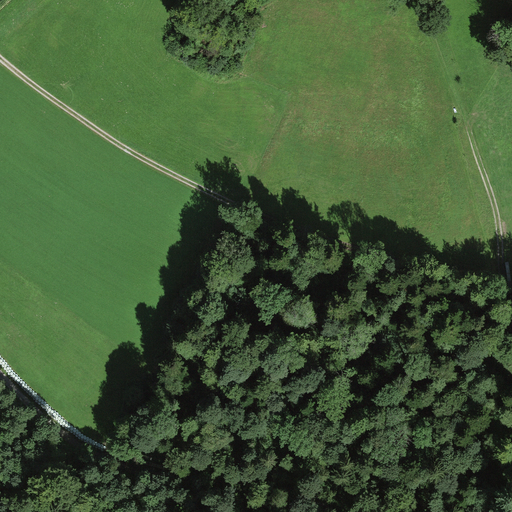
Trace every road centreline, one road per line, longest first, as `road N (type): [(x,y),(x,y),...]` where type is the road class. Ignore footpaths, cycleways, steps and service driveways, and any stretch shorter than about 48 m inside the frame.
road 1 (track): [(0,59),(125,150),(224,198),(486,295),(501,289),(501,247),(427,0)]
road 2 (track): [(0,377),(73,446),(108,464),(176,481),(278,486),(333,511)]
